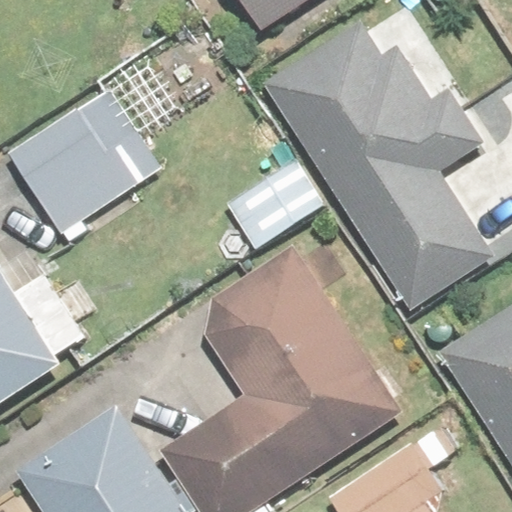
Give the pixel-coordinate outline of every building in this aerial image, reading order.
[(324,0),(249,0),(270,34),(324,0)] [(392,72),(365,29),(274,87),(420,315),(501,264),(451,187),(493,160),(424,51),(392,72)] [(155,186),(100,105),(17,162),(72,242),(155,186)] [(332,213),(308,171),(236,213),(261,255),(332,213)] [(267,511),(425,409),(320,248),(205,324),(257,404),(176,457),(211,511),(267,511)] [(21,302),(0,268),(0,417),(102,353),(55,280),(21,302)] [(511,322),(452,361),(511,454),(511,322)] [(185,511),(128,421),(33,482),(52,511),(185,511)] [(436,511),(402,458),(336,501),(342,511),(436,511)]
